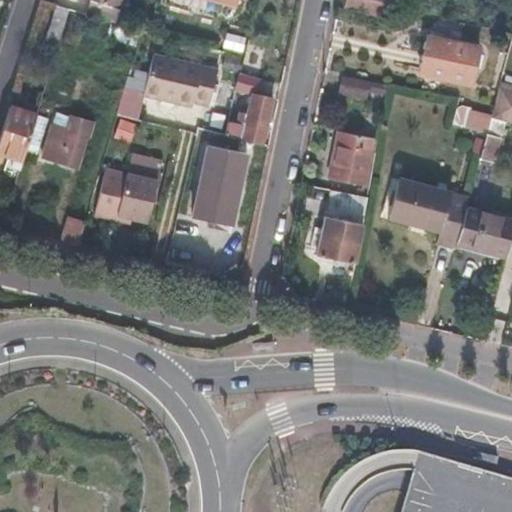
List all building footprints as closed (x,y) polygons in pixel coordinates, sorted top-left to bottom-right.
[(119,0),(81,0),(86,1),(83,15),(112,23),(119,0)] [(341,0),(340,7),(389,19),(392,8),(410,13),(413,0),(341,0)] [(66,10),(55,6),(51,21),(62,25),(66,10)] [(62,25),(51,21),(47,35),(57,39),(62,25)] [(57,39),(47,35),(45,40),(56,44),(57,39)] [(476,48),(425,37),(418,72),(469,83),(476,48)] [(207,75),(158,63),(149,103),(196,115),(197,113),(211,117),(221,81),(206,78),(207,75)] [(258,79),(235,73),(231,88),(249,92),(255,94),(258,79)] [(366,97),(367,78),(338,77),(337,95),(366,97)] [(511,91),(496,89),(488,119),(487,121),(511,123),(511,91)] [(237,121),(224,118),(220,136),(258,144),(269,97),(255,94),(249,92),(245,111),(240,110),(237,121)] [(94,108),(72,101),(67,116),(90,123),(94,108)] [(450,125),(462,129),(467,113),(468,109),(458,106),(454,109),(450,125)] [(33,115),(6,107),(0,126),(0,154),(10,157),(19,160),(33,115)] [(488,119),(467,113),(462,129),(483,135),(486,124),(487,121),(488,119)] [(90,123),(67,116),(62,133),(82,139),(86,135),(90,123)] [(62,133),(47,128),(38,156),(73,167),(82,139),(62,133)] [(368,141),(334,134),(325,179),(357,186),(357,191),(364,192),(370,156),(365,155),(368,141)] [(243,154),(205,144),(195,185),(234,195),(243,154)] [(19,160),(10,157),(7,167),(16,170),(19,160)] [(154,182),(125,176),(115,216),(129,220),(143,223),(154,182)] [(466,197),(396,177),(385,215),(438,231),(435,242),(452,247),(454,241),(463,206),(466,197)] [(362,200),(324,192),(319,217),(357,224),(362,200)] [(511,223),(511,219),(463,206),(454,241),(497,253),(504,255),(511,223)] [(129,220),(115,216),(114,222),(127,225),(129,220)] [(82,222),(64,217),(58,239),(75,244),(82,222)] [(357,224),(319,217),(312,254),(349,261),(357,224)] [(454,241),(452,247),(496,259),(497,253),(454,241)] [(511,511),(511,481),(426,456),(409,511),(511,511)]
